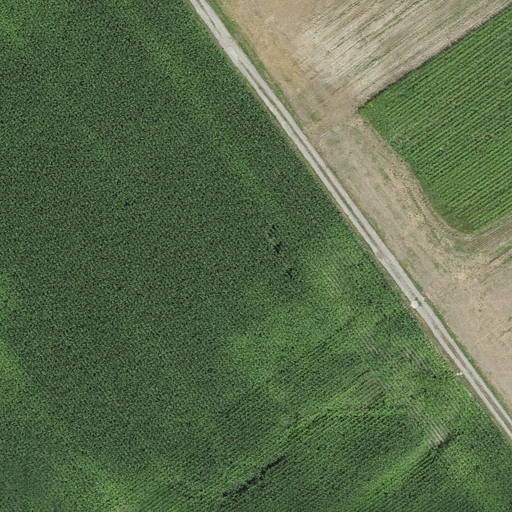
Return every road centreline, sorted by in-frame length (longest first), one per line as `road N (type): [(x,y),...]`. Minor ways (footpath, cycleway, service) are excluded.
road 1 (track): [(193,0),(426,324),(424,372),(237,511)]
road 2 (track): [(426,324),(511,436)]
